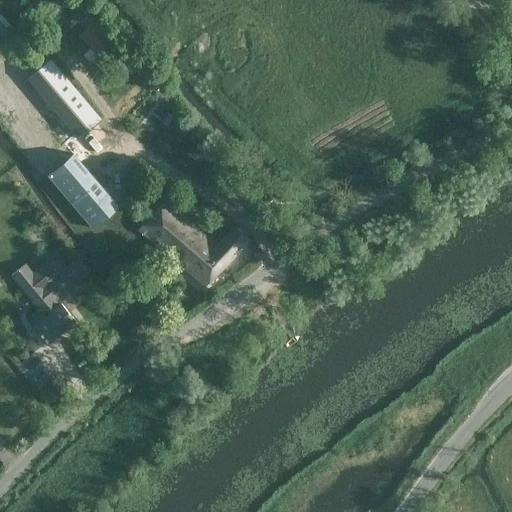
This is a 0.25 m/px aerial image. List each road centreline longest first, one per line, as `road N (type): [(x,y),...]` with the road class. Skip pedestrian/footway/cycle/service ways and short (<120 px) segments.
road 1 (unclassified): [(511,121),(255,274),(149,349),(0,487)]
road 2 (unknown): [(287,256),(182,179),(113,147)]
road 3 (unclassified): [(409,511),(511,387)]
